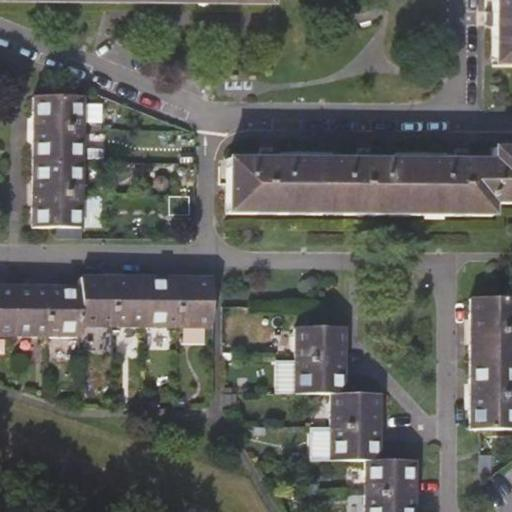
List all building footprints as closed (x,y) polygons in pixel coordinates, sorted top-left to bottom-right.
[(511,0),(500,0),(501,57),(511,57),(511,0)] [(42,96),(42,129),(41,161),(40,228),(89,228),(90,97),(42,96)] [(501,160),(235,158),(235,213),(500,215),(500,202),(511,201),(511,147),(501,148),(501,160)] [(89,289),(23,288),(0,287),(0,335),(89,336),(89,325),(218,327),(221,280),(89,278),(89,289)] [(511,298),(479,298),(479,395),(479,428),(502,428),(511,428),(511,298)] [(371,459),(371,492),(371,511),(418,511),(419,493),(420,460),(385,460),(385,393),(351,393),(351,326),(302,326),(302,356),(302,392),(337,392),(338,421),(338,425),(338,459),(371,459)]
